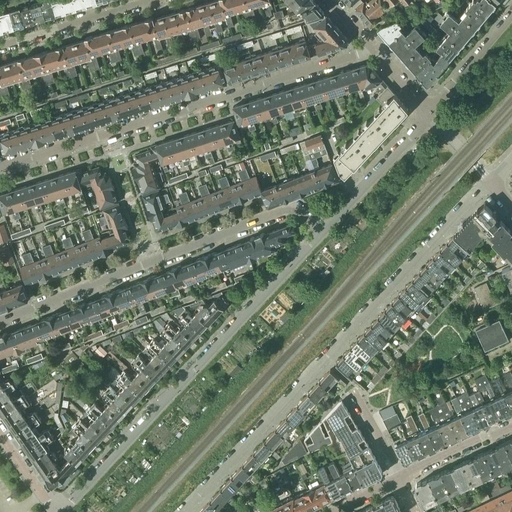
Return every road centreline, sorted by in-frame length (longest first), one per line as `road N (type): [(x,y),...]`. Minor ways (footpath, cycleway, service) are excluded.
road 1 (residential): [(490,182),(181,511)]
road 2 (residential): [(0,166),(371,45)]
road 3 (residential): [(61,511),(319,233)]
road 4 (residential): [(0,319),(281,212),(304,214),(319,233)]
road 5 (residential): [(319,233),(427,112)]
road 6 (residential): [(144,0),(0,44)]
road 7 (residential): [(427,112),(511,12)]
road 8 (residential): [(398,477),(511,424)]
